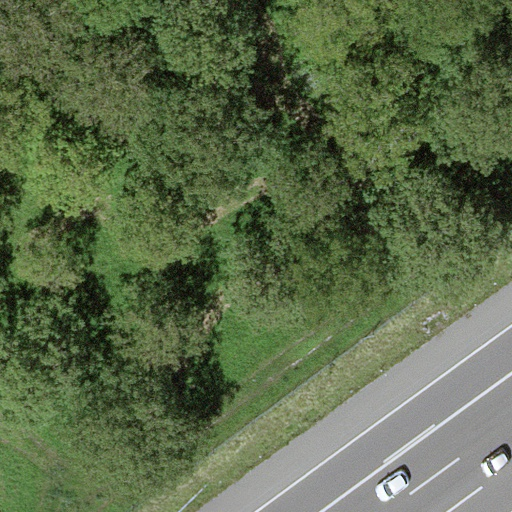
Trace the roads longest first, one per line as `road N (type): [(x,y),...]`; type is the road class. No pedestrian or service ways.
road 1 (track): [(511,203),(90,511)]
road 2 (track): [(104,501),(0,433)]
